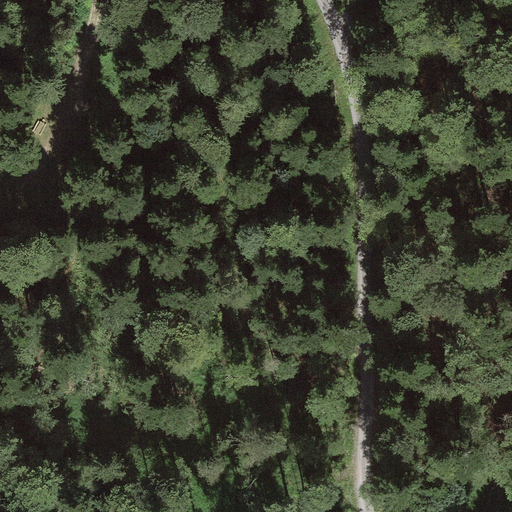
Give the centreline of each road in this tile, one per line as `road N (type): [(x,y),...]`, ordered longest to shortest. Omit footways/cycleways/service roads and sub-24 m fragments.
road 1 (track): [(324,0),(350,64),(366,161),(367,511)]
road 2 (track): [(92,0),(84,94),(55,167),(0,219)]
